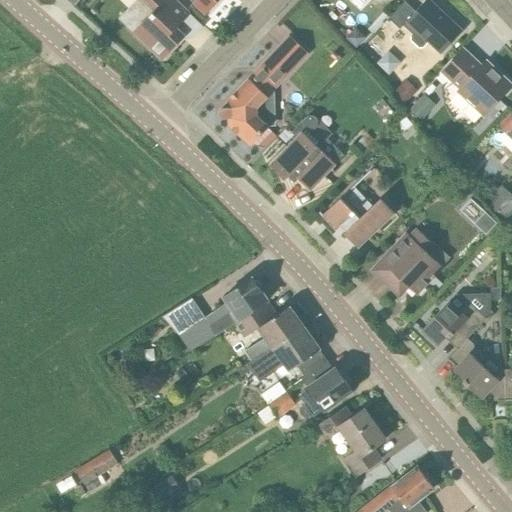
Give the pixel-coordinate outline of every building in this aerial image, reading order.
[(162,59),(182,38),(182,33),(176,27),(190,12),(177,0),(145,0),(146,0),(125,22),(135,32),(134,33),(162,59)] [(193,0),(206,13),(218,0),(193,0)] [(447,18),(438,10),(440,9),(429,0),(426,0),(416,11),(405,1),(389,19),(400,29),(404,26),(413,34),(411,37),(412,40),(419,47),(423,47),(428,41),(441,53),(462,30),(448,17),(447,18)] [(357,32),(348,42),(357,50),(366,40),(357,32)] [(257,107),(274,89),(278,85),(308,53),(290,36),(272,55),(260,67),(249,80),(229,101),(229,108),(222,108),(219,111),(219,115),(222,118),(229,118),(229,125),(250,145),(268,126),(257,117),(257,107)] [(492,75),(482,66),(463,48),(441,71),(460,89),(458,92),(484,116),(511,86),(511,84),(496,70),(492,75)] [(404,104),(416,91),(406,80),(393,93),(404,104)] [(420,120),(434,105),(424,95),(409,111),(420,120)] [(311,190),(344,155),(328,139),(333,134),(316,118),(313,116),(309,116),(306,118),(293,131),(298,137),(270,165),(286,180),(289,176),(295,182),(299,179),(311,190)] [(404,116),(396,123),(404,132),(412,125),(404,116)] [(511,119),(503,129),(511,137),(511,155),(505,164),(511,170),(511,119)] [(287,129),(279,137),(285,143),(293,135),(287,129)] [(366,134),(357,144),(363,150),(373,140),(366,134)] [(373,206),(354,186),(323,215),(320,212),(319,213),(336,231),(341,226),(344,228),(345,232),(359,248),(395,214),(381,199),(373,206)] [(511,208),(511,194),(496,210),(504,218),(511,208)] [(485,212),(474,224),(487,235),(498,223),(485,212)] [(450,259),(417,229),(410,236),(407,233),(372,271),(392,289),(394,288),(398,293),(404,292),(409,287),(417,294),(450,259)] [(430,284),(437,290),(443,284),(436,277),(430,284)] [(217,335),(236,322),(267,301),(268,301),(253,278),(224,297),(228,304),(207,318),(206,318),(185,333),(195,348),(217,335)] [(491,300),(501,300),(501,288),(491,288),(491,300)] [(277,315),(267,301),(236,322),(244,333),(261,321),(263,325),(259,328),(266,337),(245,351),(252,362),(305,328),(290,306),(277,315)] [(467,339),(468,339),(487,318),(470,303),(466,307),(462,307),(459,310),(450,302),(422,330),(436,344),(434,346),(436,348),(446,338),(445,337),(450,337),(459,346),(448,358),(459,346),(460,346),(467,339)] [(252,362),(249,364),(252,370),(258,380),(285,364),(290,371),(297,365),(306,377),(328,362),(320,350),(320,349),(305,328),(252,362)] [(506,400),(505,370),(501,370),(501,357),(484,358),(480,362),(471,354),(475,350),(474,345),(468,339),(467,339),(460,346),(459,346),(448,358),(457,367),(454,369),(462,376),(462,386),(468,386),(468,388),(470,388),(482,398),(489,391),(494,395),(494,401),(506,400)] [(252,370),(249,364),(240,369),(244,375),(252,370)] [(324,410),(352,390),(336,368),(308,388),(309,389),(300,395),(305,402),(301,405),(300,409),(301,415),(305,418),(310,418),(314,415),(323,409),(324,410)] [(180,382),(175,392),(186,397),(191,387),(180,382)] [(278,418),(296,405),(287,391),(268,404),(278,418)] [(353,418),(345,407),(319,425),(329,439),(340,431),(354,451),(344,459),(356,477),(382,459),(374,448),(386,439),(365,409),(353,418)] [(98,479),(97,477),(114,467),(105,452),(75,471),(89,492),(112,478),(109,473),(98,479)] [(406,509),(434,487),(419,467),(360,511),(385,511),(400,501),(406,509)] [(165,506),(184,494),(173,474),(154,486),(161,500),(165,506)] [(80,485),(74,489),(80,497),(85,494),(80,485)]
